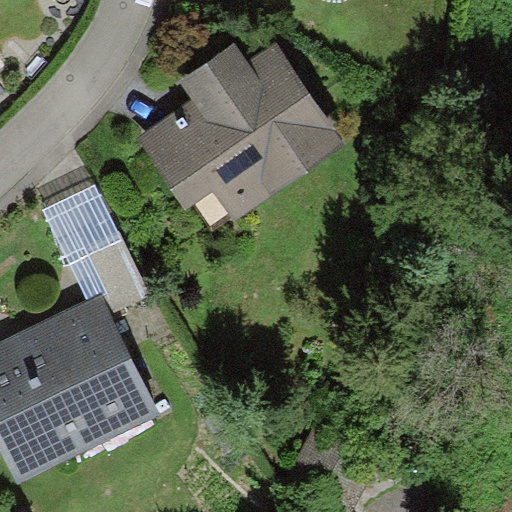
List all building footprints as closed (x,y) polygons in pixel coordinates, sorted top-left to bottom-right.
[(244,54),(227,32),(175,71),(192,92),(135,136),(208,232),(343,129),(270,34),(244,54)] [(86,176),(35,202),(82,295),(100,286),(83,250),(116,233),(86,176)] [(100,286),(82,295),(0,333),(0,459),(8,476),(157,407),(100,286)] [(383,367),(347,350),(327,394),(364,410),(383,367)] [(383,440),(318,407),(285,472),(350,504),(383,440)]
